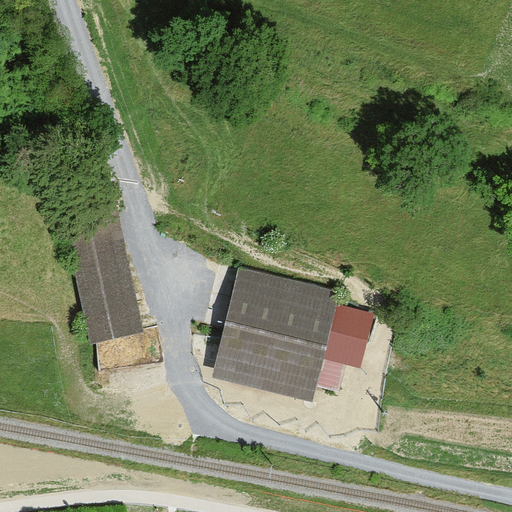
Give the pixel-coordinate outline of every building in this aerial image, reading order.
[(57,211),(79,340),(135,330),(114,202),(57,211)] [(322,289),(228,268),(204,375),(298,397),(322,289)] [(322,328),(325,329),(329,329),(332,327),(335,324),(336,321),(336,317),(334,314),(331,311),(328,310),(324,310),(321,312),(318,315),(317,318),(317,322),(319,325),(322,328)] [(341,331),(345,332),(348,332),(352,330),(354,328),(355,324),(355,320),(353,317),(351,315),(347,313),(344,314),(340,315),(338,318),(337,322),(337,325),(338,329),(341,331)] [(318,354),(322,354),(314,384),(331,388),(339,357),(354,360),(357,339),(322,333),(318,354)]
